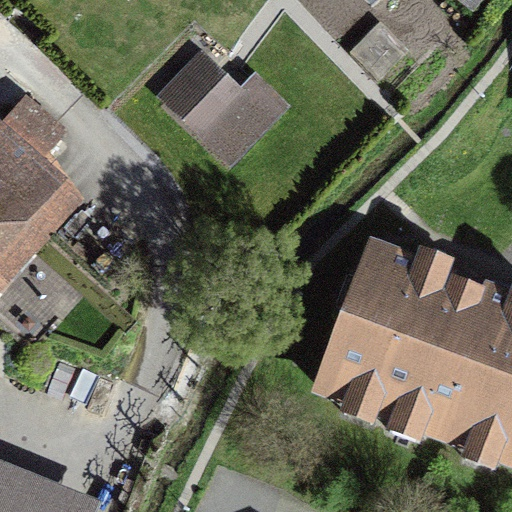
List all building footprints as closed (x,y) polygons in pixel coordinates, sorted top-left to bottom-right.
[(460,0),(471,8),(477,0),(460,0)] [(387,23),(360,46),(382,71),(408,47),(387,23)] [(205,59),(165,101),(204,138),(244,96),(205,59)] [(59,139),(22,106),(6,124),(43,157),(59,139)] [(0,218),(30,186),(0,159),(0,218)] [(416,266),(372,250),(320,389),(348,400),(352,390),(380,401),(376,410),(394,417),(388,432),(419,443),(424,429),(469,446),(473,437),(501,447),(497,456),(511,461),(511,295),(510,302),(483,292),(446,278),(452,263),(422,252),(416,266)] [(73,511),(0,482),(0,511),(73,511)]
